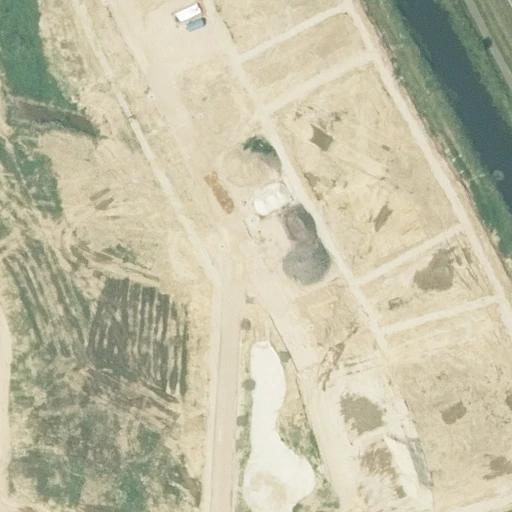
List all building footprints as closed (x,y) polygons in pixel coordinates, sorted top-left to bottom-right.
[(262,0),(250,0),(241,5),(257,38),(277,28),(262,0)] [(286,0),(262,0),(277,28),(296,19),(286,0)] [(310,0),(286,0),(296,19),(315,9),(310,0)] [(310,0),(315,9),(333,0),(310,0)] [(241,5),(219,16),(236,49),(257,38),(241,5)] [(373,70),(352,81),(369,114),(390,102),(385,93),(387,91),(379,76),(377,77),(373,70)] [(352,81),(333,91),(350,124),(369,114),(352,81)] [(333,91),(314,101),(331,134),(350,124),(333,91)] [(314,101),(295,112),(312,144),(331,134),(314,101)] [(295,112),(274,123),(291,155),(312,144),(295,112)] [(405,152),(393,158),(398,167),(410,161),(405,152)] [(393,158),(382,164),(387,173),(398,167),(393,158)] [(367,173),(355,179),(360,188),(372,181),(367,173)] [(355,179),(344,185),(349,194),(360,188),(355,179)] [(435,187),(415,198),(432,230),(453,219),(449,211),(451,210),(443,195),(441,196),(435,187)] [(336,189),(325,195),(329,204),(341,198),(336,189)] [(415,198),(395,208),(413,241),(432,230),(415,198)] [(395,208),(377,218),(394,251),(413,241),(395,208)] [(377,218),(358,229),(375,261),(394,251),(377,218)] [(358,229),(337,240),(354,273),(375,261),(358,229)] [(498,314),(475,320),(485,356),(508,349),(505,339),(508,338),(503,322),(501,322),(498,314)] [(475,320),(455,326),(465,361),(485,356),(475,320)] [(455,326),(434,332),(444,367),(465,361),(455,326)] [(434,332),(413,338),(423,373),(444,367),(434,332)] [(413,338),(390,344),(400,380),(423,373),(413,338)] [(507,386),(495,389),(498,399),(510,395),(507,386)] [(495,389),(482,393),(485,402),(498,399),(495,389)] [(466,397),(453,401),(456,411),(469,407),(466,397)] [(453,401),(441,404),(443,414),(456,411),(453,401)] [(511,402),(511,401),(499,405),(502,414),(511,411),(511,402)] [(499,405),(487,408),(489,418),(502,414),(499,405)] [(432,407),(420,410),(422,420),(435,416),(432,407)] [(470,413),(458,416),(460,426),(473,422),(470,413)] [(458,416),(445,420),(448,429),(460,426),(458,416)] [(437,422),(424,426),(427,435),(439,432),(437,422)] [(511,450),(511,448),(491,454),(500,490),(511,486),(511,450)] [(491,454),(470,459),(480,495),(500,490),(491,454)] [(470,459),(449,465),(459,501),(480,495),(470,459)] [(449,465),(426,472),(436,508),(459,501),(449,465)]
